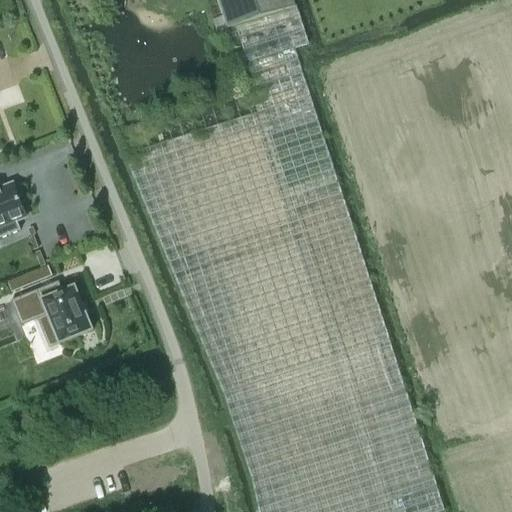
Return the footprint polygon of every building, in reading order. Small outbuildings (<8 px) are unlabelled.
[(217,0),(227,29),(223,31),(243,92),(301,74),(293,50),(308,45),(295,8),(293,8),(290,0),(217,0)] [(116,133),(114,134),(138,191),(171,270),(190,318),(222,395),(250,480),(257,511),(442,511),(301,74),(243,92),(116,133)] [(0,239),(20,232),(16,223),(25,219),(12,186),(0,190),(0,239)] [(49,267),(8,283),(12,295),(54,278),(49,267)] [(58,283),(9,302),(19,328),(36,321),(48,350),(60,345),(92,332),(74,288),(62,293),(58,283)]
